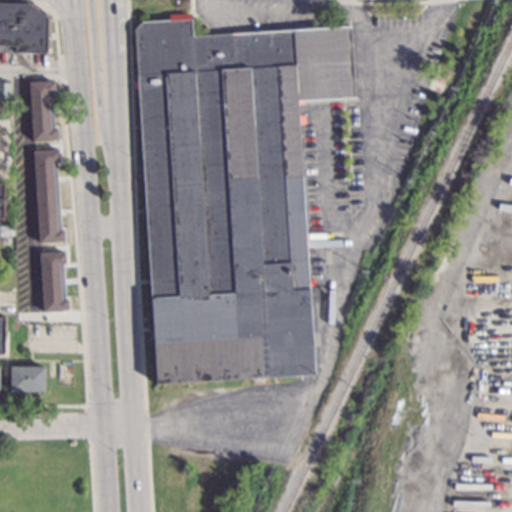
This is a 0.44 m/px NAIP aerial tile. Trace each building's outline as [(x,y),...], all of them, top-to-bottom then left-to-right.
[(47,17),(46,53),(0,52),(0,2),(27,2),(47,17)] [(142,22),(190,19),(191,37),(350,27),(354,98),(296,102),(313,378),(155,387),(133,30),(142,22)] [(48,82),(53,81),(54,93),(51,93),(54,128),(57,128),(57,139),(32,141),(28,82),(48,81),(48,82)] [(9,98),(0,98),(0,83),(9,83),(9,98)] [(59,162),(56,162),(60,230),(63,229),(64,242),(38,243),(33,151),(58,149),(59,162)] [(13,236),(0,235),(0,226),(13,226),(13,236)] [(59,253),(64,252),(65,264),(62,264),(64,299),(67,298),(68,310),(62,310),(62,311),(43,312),(39,253),(59,252),(59,253)] [(44,392),(10,391),(10,366),(44,367),(44,392)]
